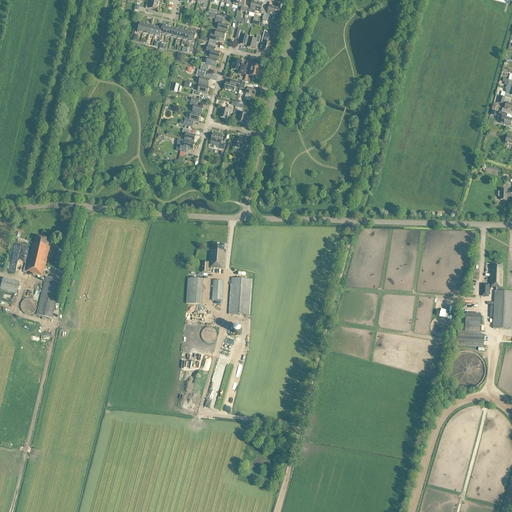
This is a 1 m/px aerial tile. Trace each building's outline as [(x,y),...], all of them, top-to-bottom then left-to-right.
[(198,0),(198,3),(204,5),(203,7),(207,8),(208,2),(205,1),(205,0),(198,0)] [(247,11),(249,4),(246,3),(246,0),(245,0),(240,0),(238,7),(241,8),(240,12),(246,13),(246,12),(247,11)] [(256,12),(258,3),(252,2),(252,5),(249,4),(247,11),(246,12),(249,13),(255,15),(256,12)] [(264,15),(266,8),(263,7),(264,5),(258,3),(256,12),(261,13),(261,14),(264,15)] [(158,12),(159,6),(150,4),(149,6),(147,6),(146,9),(158,12)] [(145,13),(146,10),(141,8),(140,7),(136,5),(134,11),(135,11),(135,13),(138,13),(138,12),(145,13),(145,14),(149,15),(150,14),(145,13)] [(273,16),(275,8),(269,6),(269,9),(266,8),(264,15),(263,20),(268,22),(269,16),(273,16)] [(281,21),(281,20),(283,13),(280,12),(281,9),(275,8),(273,16),(275,17),(274,22),(277,23),(278,20),(281,21)] [(227,33),(229,26),(223,24),(224,19),(217,17),(215,25),(219,26),(217,31),(227,33)] [(143,34),(146,25),(140,24),(137,33),(143,34)] [(166,37),(168,27),(163,26),(162,29),(160,39),(162,39),(163,36),(166,37)] [(210,40),(209,43),(218,45),(220,39),(224,41),(226,33),(216,31),(215,35),(211,34),(209,40),(210,40)] [(247,47),(249,37),(243,36),(244,32),(240,31),(238,37),(241,38),(240,45),(247,47)] [(271,44),(268,43),(269,40),(266,39),(267,33),(264,32),(263,40),(264,43),(262,52),(269,54),(269,51),(272,51),(273,46),(271,45),(271,44)] [(191,33),(188,42),(194,44),(196,34),(191,33)] [(259,44),(261,37),(257,36),(256,40),(250,39),(247,48),(254,50),(256,43),(259,44)] [(216,49),(208,47),(206,52),(211,53),(209,58),(219,60),(221,53),(215,52),(216,49)] [(216,68),(218,61),(206,58),(205,64),(202,64),(201,68),(202,68),(201,71),(207,72),(208,69),(209,66),(216,68)] [(236,75),(242,76),(245,66),(241,65),(242,62),(236,60),(235,63),(232,62),(231,68),(234,69),(233,70),(237,71),(236,75)] [(259,75),(260,71),(259,71),(260,67),(253,65),(251,71),(250,71),(249,76),(256,78),(257,74),(259,75)] [(208,87),(210,80),(203,78),(204,75),(197,73),(196,77),(200,78),(199,85),(208,87)] [(238,89),(240,83),(231,81),(230,84),(226,83),(224,90),(234,93),(235,88),(238,89)] [(207,95),(209,88),(199,86),(198,92),(194,91),(193,96),(199,97),(200,94),(207,95)] [(246,95),(245,100),(249,101),(250,97),(254,98),(256,90),(248,88),(246,95)] [(506,103),(504,102),(505,98),(500,97),(498,104),(505,106),(504,110),(502,109),(501,113),(511,115),(511,112),(511,104),(506,103)] [(199,104),(200,101),(192,99),(190,105),(194,107),(192,113),(202,116),(204,108),(197,107),(198,104),(199,104)] [(232,115),(233,108),(228,107),(227,110),(223,109),(220,118),(227,120),(229,114),(232,115)] [(249,118),(251,112),(248,111),(247,115),(241,113),(238,123),(244,125),(246,117),(249,118)] [(510,127),(511,120),(505,118),(506,114),(499,112),(498,117),(502,118),(500,124),(510,127)] [(199,123),(201,116),(191,113),(189,120),(185,119),(184,123),(191,124),(192,121),(199,123)] [(194,143),(196,136),(189,134),(190,131),(183,129),(182,133),(186,134),(184,141),(194,143)] [(211,141),(210,145),(218,147),(217,149),(224,150),(226,144),(222,143),(223,138),(213,135),(211,141)] [(242,144),(244,140),(236,138),(235,142),(233,142),(231,142),(230,145),(231,147),(233,147),(233,148),(241,150),(240,154),(245,156),(248,144),(245,143),(244,145),(242,144)] [(195,144),(185,142),(184,146),(181,145),(181,148),(178,147),(176,151),(180,152),(178,162),(183,163),(185,154),(186,154),(187,150),(193,151),(195,144)] [(501,192),(498,192),(498,197),(500,197),(500,201),(507,201),(507,198),(511,197),(511,192),(507,193),(507,191),(501,191),(501,192)] [(30,274),(43,277),(50,248),(48,247),(50,240),(36,237),(34,244),(33,244),(26,272),(31,273),(30,274)] [(225,269),(226,250),(224,250),(225,245),(213,245),(212,251),(211,251),(210,265),(209,265),(209,263),(202,262),(202,273),(208,274),(208,268),(209,268),(225,269)] [(61,266),(64,254),(57,252),(55,264),(61,266)] [(502,268),(502,265),(492,265),(492,271),(491,271),(490,285),(482,285),(481,297),(488,297),(489,288),(496,288),(496,292),(495,292),(493,329),(511,330),(511,326),(511,292),(502,292),(503,269),(503,268),(502,268)] [(46,277),(45,279),(37,316),(52,319),(61,281),(46,277)] [(16,295),(20,283),(4,279),(0,290),(16,295)] [(188,279),(186,304),(201,306),(203,280),(188,279)] [(249,316),(252,280),(232,279),(229,315),(249,316)] [(222,302),(224,282),(214,281),(212,301),(222,302)] [(480,335),(481,316),(466,316),(465,332),(458,331),(457,347),(483,348),(484,335),(480,335)] [(209,343),(210,343),(212,343),(213,342),(214,342),(215,341),(216,340),(217,338),(217,337),(217,336),(217,334),(217,333),(216,332),(215,331),(214,330),(213,329),(212,328),(210,328),(209,328),(207,328),(206,329),(205,330),(204,331),(203,332),(202,333),(202,334),(202,336),(202,337),(202,338),(203,340),(204,341),(205,342),(206,342),(207,343),(209,343)]
